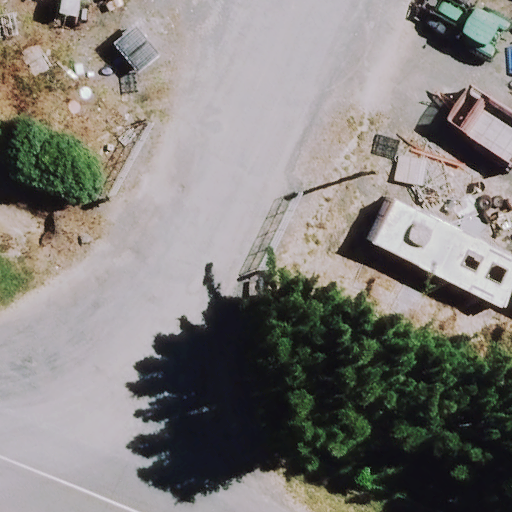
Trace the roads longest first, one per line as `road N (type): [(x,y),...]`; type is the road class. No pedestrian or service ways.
road 1 (unknown): [(44,471),(192,194),(279,0)]
road 2 (unknown): [(511,93),(359,0)]
road 3 (unclassified): [(142,511),(0,453)]
